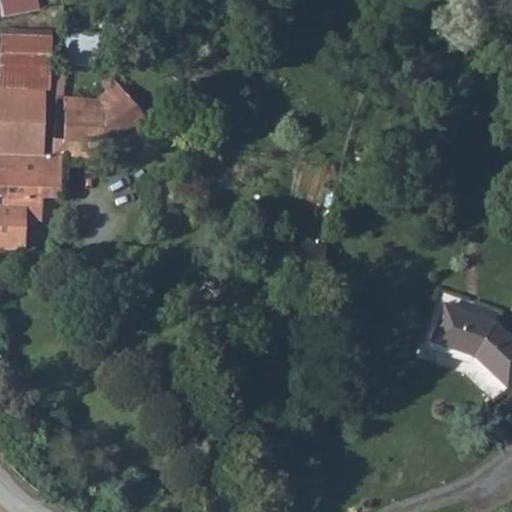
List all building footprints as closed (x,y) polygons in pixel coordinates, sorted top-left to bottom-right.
[(41,11),(40,0),(2,0),(2,11),(41,11)] [(69,64),(97,65),(98,31),(70,31),(69,64)] [(0,33),(0,86),(39,89),(47,90),(49,37),(0,33)] [(60,108),(61,136),(101,141),(109,139),(146,116),(124,83),(101,96),(101,109),(83,109),(60,108)] [(0,150),(38,152),(39,89),(0,86),(0,150)] [(84,96),(83,109),(101,109),(101,96),(84,96)] [(56,153),(56,136),(46,135),(45,152),(56,153)] [(63,154),(100,157),(101,141),(61,136),(56,136),(56,153),(56,154),(63,154)] [(25,224),(44,225),(44,201),(61,201),(63,154),(56,154),(56,153),(45,152),(38,152),(0,150),(0,249),(24,251),(25,224)] [(511,373),(511,341),(507,336),(495,322),(441,304),(430,339),(476,357),(501,384),(511,373)]
